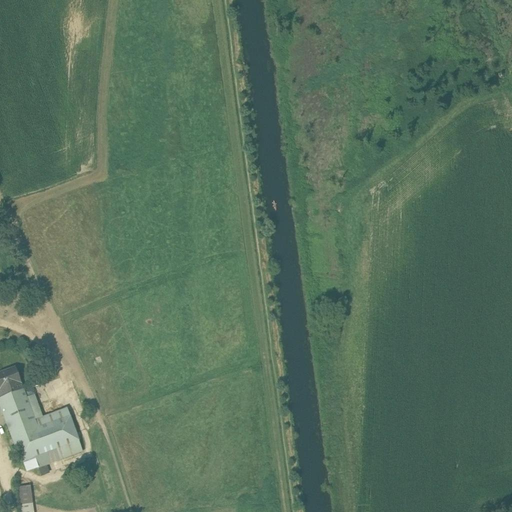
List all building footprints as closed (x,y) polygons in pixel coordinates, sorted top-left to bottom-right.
[(15,367),(0,372),(0,397),(0,398),(23,390),(15,367)] [(23,390),(0,398),(0,406),(20,462),(34,457),(79,441),(70,416),(42,427),(41,424),(36,425),(34,420),(26,398),(23,390)] [(34,396),(26,398),(34,420),(42,418),(34,396)] [(42,418),(34,420),(36,425),(41,424),(42,427),(70,416),(67,408),(42,418)] [(79,441),(34,457),(38,467),(82,451),(79,441)] [(17,488),(20,511),(32,511),(29,486),(17,488)]
